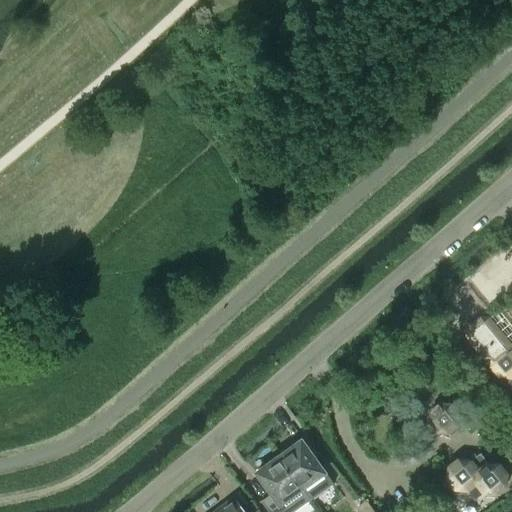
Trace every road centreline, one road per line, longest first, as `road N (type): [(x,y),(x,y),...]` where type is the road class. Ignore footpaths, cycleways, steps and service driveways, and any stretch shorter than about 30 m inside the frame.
road 1 (unknown): [(0,496),(75,477),(118,446),(511,107)]
road 2 (tertiary): [(132,511),(511,179)]
